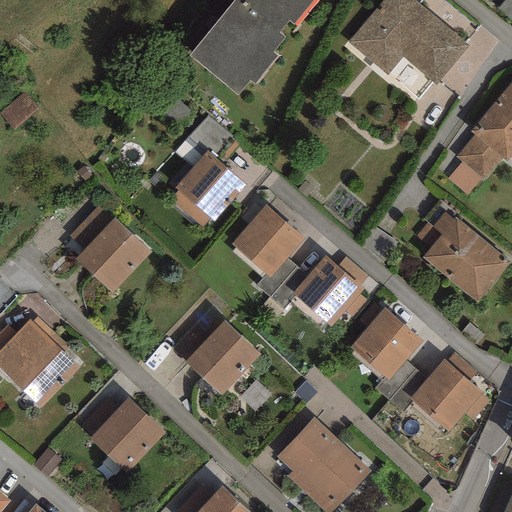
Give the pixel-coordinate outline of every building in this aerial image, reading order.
[(234,0),(188,56),(237,96),(250,81),(254,85),(277,57),(272,53),(285,38),(278,33),(288,21),(293,25),(313,0),(234,0)] [(413,0),(382,0),(347,42),(386,76),(402,57),(435,85),(468,46),(413,0)] [(511,80),(469,131),(473,135),(501,159),(505,162),(511,154),(511,80)] [(28,91),(2,106),(13,127),(40,113),(28,91)] [(473,135),(455,157),(482,181),(501,159),(473,135)] [(206,151),(174,188),(177,191),(170,200),(201,227),(209,218),(213,222),(245,184),(206,151)] [(151,252),(114,217),(98,203),(68,236),(83,250),(74,259),(111,294),(151,252)] [(304,238),(265,205),(231,245),(265,274),(269,278),(286,259),(304,238)] [(440,235),(421,258),(477,303),(507,266),(497,258),(499,254),(454,217),(453,219),(444,212),(431,228),(440,235)] [(337,266),(324,256),(306,277),(291,293),(295,296),(330,327),(343,311),(358,294),(363,289),(359,286),(337,266)] [(345,257),(337,266),(359,286),(367,276),(345,257)] [(296,267),(286,259),(269,278),(265,274),(255,286),(268,298),(296,267)] [(306,277),(296,267),(268,298),(282,310),(295,296),(291,293),(306,277)] [(368,303),(358,294),(343,311),(353,320),(368,303)] [(384,308),(349,348),(384,377),(388,381),(405,361),(422,341),(384,308)] [(30,319),(0,349),(0,368),(41,408),(80,368),(64,352),(69,347),(37,317),(32,321),(30,319)] [(224,321),(184,362),(220,396),(260,354),(224,321)] [(453,352),(445,362),(468,380),(476,371),(453,352)] [(427,379),(409,399),(412,402),(448,432),(463,414),(481,394),(482,392),(468,380),(445,362),(443,360),(427,379)] [(414,369),(405,361),(388,381),(384,377),(374,389),(388,400),(414,369)] [(427,379),(414,369),(388,400),(401,412),(412,402),(409,399),(427,379)] [(489,401),(481,394),(463,414),(471,421),(489,401)] [(127,397),(89,439),(126,473),(164,431),(127,397)] [(276,457),(291,471),(286,476),(324,511),(330,511),(370,471),(313,417),(276,457)] [(59,460),(45,448),(32,463),(46,475),(59,460)] [(247,511),(221,487),(196,511),(247,511)] [(511,511),(511,490),(502,511),(511,511)] [(0,493),(0,511),(9,501),(0,493)]
